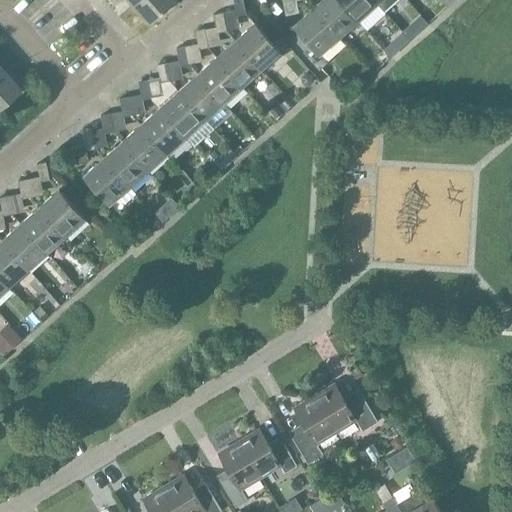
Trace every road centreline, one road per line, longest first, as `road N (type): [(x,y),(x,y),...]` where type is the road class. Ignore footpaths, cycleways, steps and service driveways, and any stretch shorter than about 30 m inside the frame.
road 1 (residential): [(12,511),(319,324)]
road 2 (residential): [(83,101),(130,62),(71,0)]
road 3 (residential): [(83,101),(0,12)]
